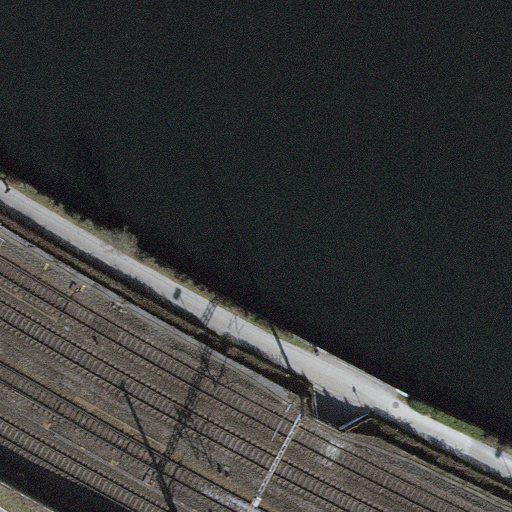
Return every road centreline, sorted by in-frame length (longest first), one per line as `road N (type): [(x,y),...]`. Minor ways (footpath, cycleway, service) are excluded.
road 1 (track): [(0,189),(348,386)]
road 2 (track): [(348,386),(511,467)]
